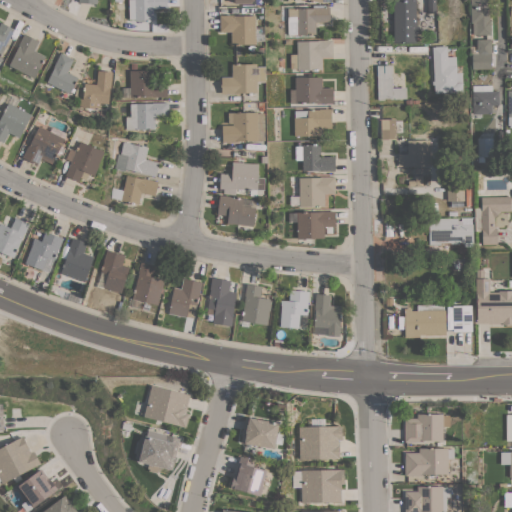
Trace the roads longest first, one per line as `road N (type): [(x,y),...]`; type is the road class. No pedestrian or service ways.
road 1 (tertiary): [(0,292),(57,320),(230,362),(364,377),(511,380)]
road 2 (residential): [(369,511),(359,0)]
road 3 (residential): [(0,175),(126,227),(284,262),(364,266)]
road 4 (residential): [(193,0),(192,242)]
road 5 (residential): [(195,48),(104,41),(23,0)]
road 6 (residential): [(191,511),(230,362)]
